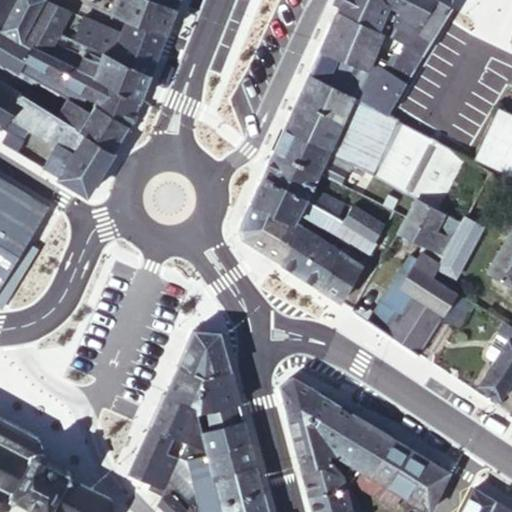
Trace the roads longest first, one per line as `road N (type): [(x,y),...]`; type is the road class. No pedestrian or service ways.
road 1 (tertiary): [(250,333),(313,341),(479,444)]
road 2 (residential): [(207,176),(247,149),(318,0)]
road 3 (secondary): [(250,333),(292,511)]
road 4 (secondary): [(219,0),(168,154)]
road 5 (residential): [(90,226),(62,298),(18,328)]
road 6 (residential): [(79,406),(108,475),(144,511)]
